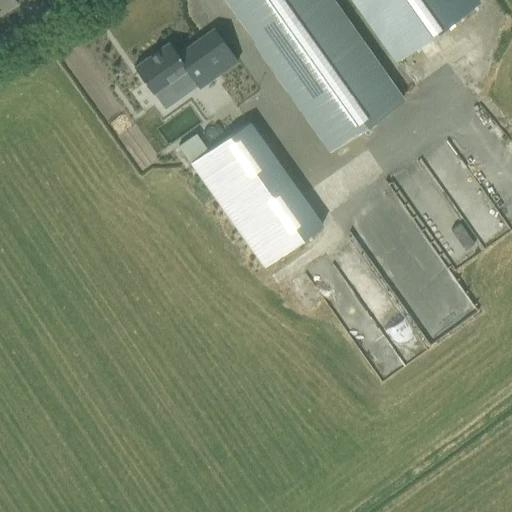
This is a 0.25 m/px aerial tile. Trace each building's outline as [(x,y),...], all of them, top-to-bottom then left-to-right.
[(0,0),(0,12),(17,2),(15,0),(0,0)] [(226,0),(230,5),(332,148),(399,101),(328,0),(352,0),(396,61),(478,4),(475,0),(226,0)] [(169,42),(133,67),(141,79),(152,93),(166,83),(175,95),(194,82),(198,89),(237,61),(225,44),(214,28),(177,54),(169,42)] [(191,163),(264,266),(323,225),(249,121),(191,163)] [(174,159),(152,174),(180,215),(202,200),(174,159)] [(329,285),(340,278),(325,256),(305,269),(319,289),(327,283),(329,285)] [(341,325),(384,381),(428,348),(379,284),(349,307),(355,315),(341,325)]
